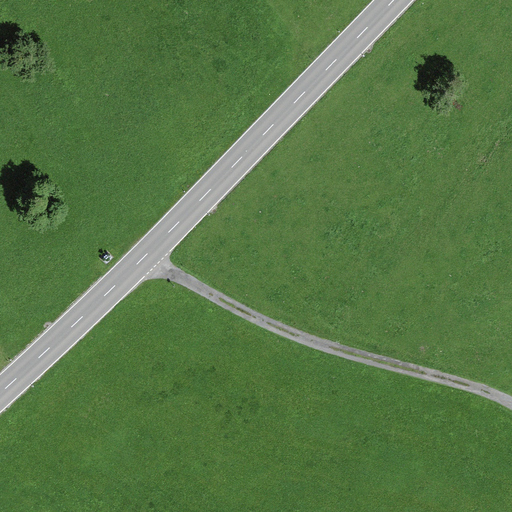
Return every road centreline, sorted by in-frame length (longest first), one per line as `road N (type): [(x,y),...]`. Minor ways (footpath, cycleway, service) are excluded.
road 1 (tertiary): [(0,393),(396,0)]
road 2 (track): [(511,406),(274,326),(148,254)]
